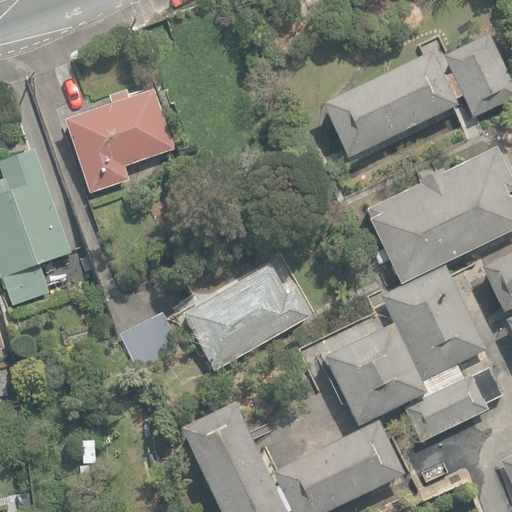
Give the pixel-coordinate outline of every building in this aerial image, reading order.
[(145,25),(157,64),(179,57),(167,18),(145,25)] [(321,108),(346,161),(456,108),(454,103),(462,99),(472,120),(511,100),(511,88),(488,38),(442,60),(451,77),(444,80),(432,55),(321,108)] [(206,139),(213,157),(233,149),(223,126),(255,112),(235,66),(221,72),(217,60),(164,82),(169,93),(166,95),(170,105),(173,104),(190,146),(206,139)] [(63,123),(89,195),(128,181),(123,169),(173,151),(152,91),(128,99),(125,92),(108,99),(111,106),(63,123)] [(389,262),(400,286),(511,233),(511,197),(509,199),(507,195),(511,192),(511,182),(497,150),(443,175),(442,172),(419,183),(420,186),(366,212),(384,250),(373,255),(379,266),(389,262)] [(4,279),(14,307),(50,295),(40,266),(72,255),(36,153),(0,165),(0,171),(4,183),(0,183),(0,277),(1,280),(4,279)] [(511,317),(503,322),(511,339),(511,252),(479,269),(501,314),(511,309),(511,317)] [(181,317),(214,373),(310,318),(294,290),(285,295),(269,266),(181,317)] [(402,409),(419,444),(486,411),(470,377),(463,380),(457,365),(485,352),(443,267),(378,298),(391,325),(322,359),(356,428),(409,402),(410,406),(402,409)] [(117,334),(126,353),(163,336),(154,317),(117,334)] [(178,430),(217,511),(283,511),(233,405),(178,430)] [(0,426),(0,429),(24,428),(22,411),(0,412),(0,426)] [(270,474),(288,511),(328,511),(401,477),(376,423),(270,474)] [(83,466),(96,465),(94,440),(80,442),(83,466)] [(511,455),(499,462),(511,488),(511,455)]
